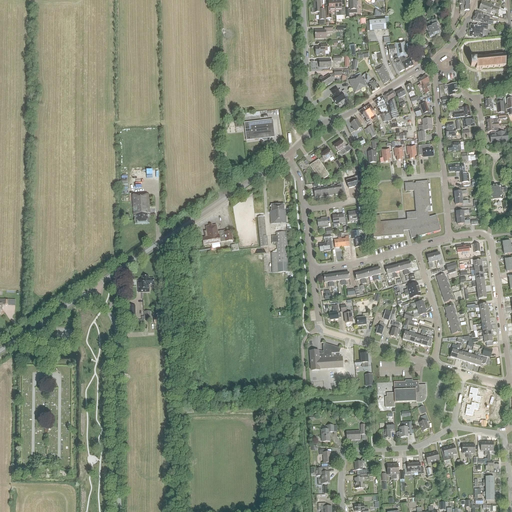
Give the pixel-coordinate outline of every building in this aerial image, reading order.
[(350,10),(349,10),(349,14),(357,13),(357,10),(356,6),(358,5),(357,1),(356,1),(356,0),(354,0),(349,0),(350,10)] [(469,10),(469,0),(460,0),(459,0),(459,4),(462,4),(462,6),(464,6),(464,11),(469,10)] [(331,11),(335,11),(335,1),(328,1),(329,8),(326,8),(325,6),(326,19),(331,19),(331,11)] [(335,1),(335,11),(335,16),(345,16),(345,15),(345,10),(345,8),(341,8),(341,1),(335,1)] [(325,20),(324,16),(324,10),(320,10),(320,2),(313,2),(314,9),(313,9),(313,13),(320,13),(320,20),(322,20),(325,20)] [(482,2),(479,10),(490,14),(490,11),(497,14),(499,9),(492,6),(482,2)] [(483,23),(487,24),(490,18),(481,15),(475,13),(472,21),(478,23),(478,22),(483,24),(483,23)] [(369,21),(370,31),(386,30),(385,20),(369,21)] [(439,34),(440,32),(436,20),(433,21),(432,20),(431,21),(431,22),(428,23),(430,27),(426,28),(430,38),(434,36),(434,35),(439,34)] [(483,29),(487,30),(488,25),(481,24),(481,25),(477,24),(477,27),(470,26),(469,37),(476,38),(481,38),(482,37),(483,29)] [(326,32),(332,32),(332,27),(324,27),(324,30),(315,31),(315,39),(326,39),(326,32)] [(404,57),(407,56),(404,42),(395,44),(397,58),(400,57),(402,62),(401,62),(405,70),(413,66),(409,58),(406,60),(404,57)] [(327,48),(327,45),(320,45),(320,48),(315,48),(316,55),(330,55),(329,48),(327,48)] [(505,65),(505,56),(506,55),(505,55),(499,56),(499,55),(498,55),(498,56),(493,56),(492,56),(493,57),(487,57),(487,56),(487,57),(482,58),(481,57),(481,58),(476,58),(475,57),(475,58),(475,59),(476,60),(470,61),(471,67),(476,66),(476,68),(476,69),(477,68),(481,68),(481,69),(482,69),(482,68),(487,67),(487,68),(488,68),(488,67),(493,67),(493,68),(494,68),(494,67),(499,66),(499,67),(500,67),(499,66),(505,66),(506,66),(507,66),(505,65)] [(398,58),(395,60),(396,63),(395,63),(399,73),(404,70),(400,61),(398,58)] [(319,61),(319,68),(331,68),(331,60),(319,61)] [(390,80),(386,73),(387,73),(383,65),(375,69),(384,85),(389,82),(388,81),(390,80)] [(329,75),(324,78),(323,77),(321,77),(319,78),(319,80),(320,81),(319,81),(323,87),(327,84),(327,85),(333,82),(329,75)] [(360,75),(348,80),(355,93),(366,87),(360,75)] [(427,88),(430,86),(428,82),(429,82),(426,76),(421,79),(420,78),(419,79),(418,80),(425,94),(429,92),(427,88)] [(367,85),(372,93),(379,88),(375,80),(372,82),(369,78),(364,81),(367,85)] [(412,84),(406,86),(411,103),(416,101),(416,100),(415,97),(414,92),(415,92),(412,84)] [(445,90),(448,89),(449,96),(455,95),(454,92),(457,91),(456,84),(447,86),(444,86),(445,90)] [(335,104),(336,105),(341,101),(342,102),(344,100),(345,99),(341,93),(340,93),(336,88),(331,91),(334,97),(332,99),(334,103),(335,104)] [(402,90),(395,94),(398,98),(397,99),(399,103),(400,107),(405,105),(403,101),(403,102),(401,98),(406,95),(402,90)] [(384,96),(384,97),(385,100),(388,106),(387,106),(392,120),(399,118),(394,98),(395,98),(393,91),(386,95),(385,95),(384,96)] [(389,114),(389,113),(387,106),(386,106),(385,102),(382,97),(374,102),(377,108),(376,108),(380,115),(384,114),(384,115),(389,114)] [(489,109),(490,110),(493,109),(492,103),(491,103),(491,99),(484,100),(485,109),(489,109)] [(429,112),(426,103),(419,105),(423,114),(429,112)] [(370,121),(371,121),(377,117),(375,110),(373,111),(370,105),(363,109),(367,115),(370,121)] [(458,108),(452,109),(453,118),(465,117),(470,116),(469,107),(458,109),(458,108)] [(371,121),(370,121),(367,115),(363,109),(359,112),(366,124),(368,123),(369,125),(372,123),(371,121)] [(423,126),(418,126),(418,131),(419,133),(418,133),(419,143),(425,142),(424,138),(425,138),(424,132),(424,131),(432,130),(431,119),(422,120),(423,126)] [(468,120),(463,120),(464,128),(474,126),(473,119),(467,119),(468,120)] [(244,123),(246,140),(246,141),(249,140),(249,141),(250,141),(250,140),(255,140),(255,139),(262,138),(262,139),(264,140),(265,139),(267,138),(269,140),(270,138),(270,137),(274,137),(274,138),(275,137),(273,120),(272,120),(250,123),(250,121),(244,121),(245,123),(244,123)] [(351,124),(356,132),(361,128),(356,120),(351,124)] [(451,136),(451,137),(456,137),(455,130),(454,130),(453,124),(446,124),(446,129),(447,129),(447,131),(446,131),(446,137),(451,136)] [(367,129),(372,138),(376,136),(371,126),(367,129)] [(497,133),(490,134),(491,136),(490,136),(491,143),(491,145),(498,145),(505,144),(505,142),(508,141),(507,135),(504,135),(504,132),(497,133)] [(338,153),(340,151),(343,155),(351,150),(348,146),(345,147),(341,141),(333,146),(338,153)] [(470,143),(470,141),(464,142),(466,152),(477,150),(476,143),(470,143)] [(460,142),(459,142),(449,143),(450,147),(447,148),(448,152),(453,151),(453,152),(461,151),(460,142)] [(410,159),(415,159),(414,155),(416,155),(415,146),(406,147),(407,155),(409,155),(410,159)] [(397,161),(402,160),(401,157),(403,156),(402,147),(394,148),(395,157),(397,156),(397,161)] [(423,149),(424,157),(433,156),(432,148),(423,149)] [(384,162),(389,162),(389,158),(391,158),(389,149),(381,150),(382,158),(384,158),(384,162)] [(322,158),(320,159),(323,163),(332,156),(328,150),(320,155),(322,158)] [(375,156),(376,156),(376,152),(368,153),(369,164),(375,163),(375,156)] [(323,163),(320,159),(310,166),(320,181),(329,176),(321,164),(323,163)] [(469,182),(469,178),(468,174),(465,174),(464,164),(451,166),(451,167),(449,167),(450,172),(455,171),(455,173),(460,172),(460,175),(461,183),(469,182)] [(347,182),(349,189),(357,186),(355,179),(347,182)] [(396,237),(396,236),(399,235),(399,237),(403,237),(403,235),(404,235),(403,229),(408,228),(411,239),(440,231),(436,215),(429,217),(427,212),(431,211),(432,211),(432,207),(430,207),(430,204),(431,204),(431,199),(430,200),(429,196),(431,196),(430,192),(429,192),(429,189),(430,189),(430,184),(428,185),(428,181),(415,182),(415,183),(413,184),(413,183),(404,183),(405,192),(414,191),(416,212),(406,213),(407,220),(380,222),(380,216),(371,216),(373,238),(377,238),(377,239),(381,239),(381,237),(384,237),(384,238),(388,238),(388,236),(392,236),(392,238),(396,237)] [(335,195),(342,194),(340,186),(340,184),(337,185),(337,186),(334,187),(335,195)] [(502,193),(507,193),(506,188),(501,189),(501,186),(488,188),(489,201),(503,200),(502,193)] [(322,197),(320,189),(320,187),(317,188),(317,189),(314,190),(315,198),(322,197)] [(147,217),(150,217),(149,194),(133,195),(134,216),(136,216),(137,223),(148,223),(147,217)] [(270,211),(271,224),(286,224),(285,211),(284,211),(284,205),(271,205),(271,211),(270,211)] [(348,213),(349,222),(360,220),(359,212),(348,213)] [(332,216),(333,225),(344,223),(343,215),(332,216)] [(259,237),(266,237),(264,217),(257,217),(259,237)] [(317,220),(318,227),(319,229),(328,227),(327,226),(328,225),(327,218),(323,218),(323,219),(317,220)] [(220,243),(226,242),(232,241),(231,232),(225,233),(224,231),(217,232),(216,226),(212,226),(211,225),(209,225),(209,227),(206,227),(208,237),(202,238),(203,246),(220,243)] [(286,232),(276,233),(276,236),(272,236),(272,243),(277,243),(278,273),(288,272),(286,232)] [(342,247),(341,240),(340,234),(338,234),(338,240),(334,240),(335,248),(342,247)] [(324,239),(325,244),(319,244),(320,251),(326,250),(326,252),(330,251),(329,243),(328,239),(331,239),(331,235),(323,236),(324,240),(324,239)] [(354,239),(355,248),(363,247),(362,238),(359,239),(359,235),(354,235),(355,239),(354,239)] [(345,240),(341,240),(342,247),(349,247),(348,236),(345,237),(345,240)] [(439,253),(433,255),(435,262),(438,261),(439,266),(443,265),(441,260),(439,253)] [(404,276),(407,275),(403,264),(398,265),(399,272),(404,271),(404,272),(403,272),(404,276)] [(392,279),(395,278),(391,267),(385,269),(387,275),(392,274),(392,275),(391,275),(392,279)] [(373,269),(367,271),(369,277),(373,276),(373,278),(374,281),(376,281),(373,269)] [(367,271),(361,273),(364,284),(366,283),(365,280),(364,279),(369,277),(367,271)] [(362,285),(364,284),(361,273),(355,274),(357,281),(361,280),(361,281),(362,285)] [(444,275),(436,277),(438,284),(446,281),(447,282),(448,281),(447,278),(445,278),(444,275)] [(148,279),(148,276),(142,277),(142,280),(138,280),(138,293),(149,292),(149,285),(154,285),(154,279),(148,279)] [(448,285),(447,282),(446,281),(438,284),(440,290),(449,288),(450,288),(449,284),(448,285)] [(404,291),(405,294),(419,290),(418,284),(407,287),(407,290),(404,291)] [(440,290),(441,291),(443,297),(451,294),(452,294),(451,291),(450,291),(449,288),(440,290)] [(410,299),(421,296),(419,290),(405,294),(406,297),(409,296),(410,299)] [(451,294),(443,297),(445,303),(453,300),(453,301),(454,300),(453,297),(452,297),(451,294)] [(8,306),(8,300),(0,299),(0,314),(1,315),(1,312),(2,312),(2,305),(5,305),(5,306),(8,306)] [(487,305),(475,306),(475,303),(466,305),(467,309),(475,308),(475,309),(479,308),(480,312),(488,311),(487,305)] [(135,306),(127,306),(127,316),(136,316),(135,306)] [(337,313),(339,313),(338,306),(332,306),(333,310),(334,309),(334,314),(329,314),(330,321),(338,320),(337,313)] [(344,315),(346,324),(352,323),(351,314),(347,314),(346,312),(346,306),(340,306),(341,312),(344,312),(344,315)] [(455,313),(455,314),(456,313),(455,310),(454,310),(453,306),(445,309),(447,315),(455,313)] [(426,314),(424,308),(417,310),(418,313),(413,315),(413,316),(414,318),(419,316),(426,314)] [(385,310),(383,319),(389,321),(391,312),(385,310)] [(365,322),(369,321),(368,313),(362,314),(363,318),(357,319),(357,326),(366,325),(365,322)] [(405,313),(403,318),(411,321),(413,316),(405,313)] [(456,317),(455,314),(455,313),(447,315),(448,322),(457,319),(457,320),(458,320),(457,316),(456,317)] [(458,323),(457,320),(457,319),(448,322),(450,328),(458,326),(460,326),(459,323),(458,323)] [(399,328),(400,325),(395,323),(394,326),(393,329),(392,329),(390,336),(396,338),(398,330),(398,328),(399,328)] [(377,330),(376,334),(381,336),(385,325),(379,324),(378,327),(376,327),(375,329),(376,329),(377,330)] [(460,333),(461,333),(460,329),(459,329),(458,326),(450,328),(452,335),(460,332),(460,333)] [(409,333),(405,332),(402,340),(408,342),(411,334),(412,331),(409,331),(409,333)] [(414,344),(420,346),(423,338),(424,334),(422,333),(420,337),(417,336),(414,344)] [(417,336),(411,334),(408,342),(414,344),(417,336)] [(423,338),(420,346),(427,348),(427,347),(430,348),(432,343),(431,343),(432,338),(427,336),(427,339),(423,338)] [(492,342),(491,336),(483,337),(480,338),(480,340),(484,340),(484,343),(486,343),(486,347),(492,346),(492,342)] [(343,368),(342,357),(339,358),(339,354),(340,349),(344,349),(341,349),(320,343),(323,344),(323,346),(323,352),(321,352),(318,352),(318,351),(310,352),(311,371),(320,371),(319,370),(343,368)] [(452,350),(450,358),(456,360),(459,352),(460,348),(457,347),(456,351),(452,350)] [(484,350),(482,355),(490,357),(492,350),(481,347),(481,349),(484,350)] [(459,352),(456,360),(462,361),(465,353),(466,350),(463,349),(462,353),(459,352)] [(469,350),(468,354),(465,353),(462,361),(468,363),(471,355),(472,351),(469,350)] [(471,355),(468,363),(474,365),(477,357),(478,353),(475,352),(474,356),(471,355)] [(354,362),(355,365),(361,365),(362,367),(368,366),(367,354),(361,355),(361,361),(354,362)] [(477,357),(474,365),(480,367),(481,364),(484,365),(485,364),(487,358),(481,356),(480,358),(477,357)] [(394,382),(394,393),(386,394),(387,397),(385,397),(385,408),(395,408),(395,403),(416,402),(416,403),(420,403),(422,403),(424,402),(425,400),(426,399),(426,397),(426,385),(418,386),(418,381),(394,382)] [(469,394),(468,398),(472,399),(472,401),(479,403),(481,397),(477,396),(478,389),(470,388),(470,392),(469,392),(470,392),(469,394)] [(473,416),(474,410),(478,410),(479,404),(472,403),(471,406),(467,405),(465,414),(465,415),(473,416)] [(426,423),(429,422),(426,415),(423,416),(420,418),(422,422),(419,423),(423,431),(428,429),(426,423)] [(398,437),(400,437),(400,438),(408,438),(407,430),(411,430),(411,422),(402,423),(401,423),(401,428),(399,428),(399,433),(397,433),(396,434),(397,436),(398,437)] [(386,425),(386,431),(383,431),(384,439),(391,438),(390,432),(394,432),(394,427),(394,424),(386,425)] [(361,435),(365,435),(365,425),(360,425),(361,432),(359,432),(347,432),(347,433),(348,440),(347,441),(360,440),(359,435),(361,434),(361,435)] [(329,433),(333,432),(333,426),(327,426),(327,430),(321,431),(322,442),(330,442),(329,433)] [(454,445),(448,447),(451,460),(454,459),(453,455),(456,454),(454,445)] [(449,460),(451,460),(448,447),(442,448),(443,453),(445,457),(448,457),(449,460)] [(323,455),(323,463),(331,463),(330,453),(326,453),(326,450),(319,450),(319,455),(323,455)] [(437,452),(431,453),(434,466),(437,466),(436,462),(439,461),(437,452)] [(432,467),(434,466),(431,453),(425,455),(428,464),(431,463),(432,467)] [(359,471),(359,475),(366,474),(366,470),(362,470),(361,462),(355,463),(356,471),(359,471)] [(413,464),(414,473),(418,472),(418,475),(423,474),(423,468),(420,468),(420,463),(413,464)] [(410,473),(414,473),(413,464),(407,464),(407,465),(403,465),(404,469),(405,475),(410,475),(410,473)] [(319,486),(322,486),(321,484),(330,484),(329,473),(324,473),(324,468),(316,468),(316,469),(315,469),(316,476),(321,476),(321,479),(318,480),(318,485),(319,486)] [(362,478),(367,478),(366,475),(359,475),(359,479),(354,479),(355,489),(365,489),(365,485),(363,485),(362,478)]
